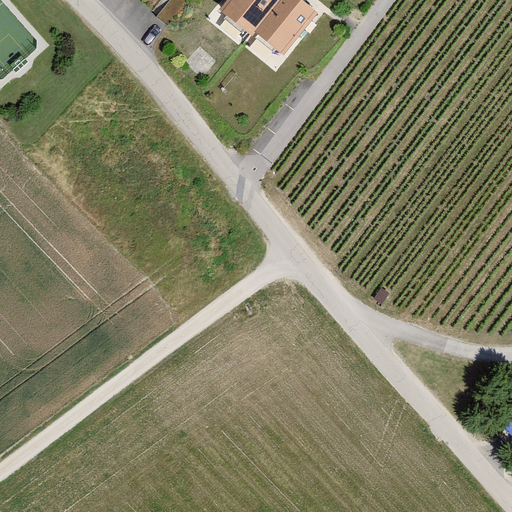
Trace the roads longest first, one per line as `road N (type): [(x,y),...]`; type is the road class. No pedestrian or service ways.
road 1 (residential): [(72,0),(139,63),(343,316),(511,504)]
road 2 (track): [(296,258),(0,477)]
road 3 (track): [(241,190),(386,0)]
road 4 (track): [(511,353),(470,351),(343,316)]
